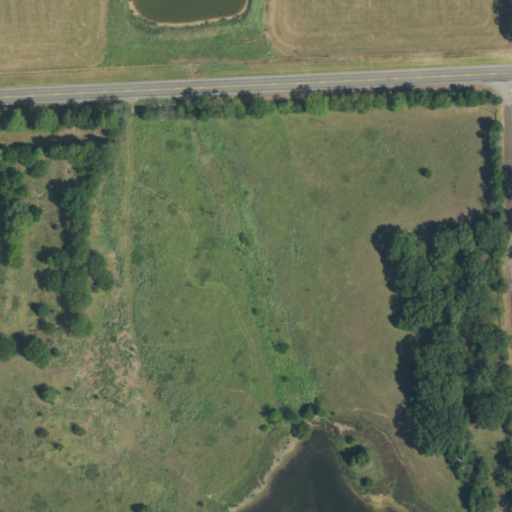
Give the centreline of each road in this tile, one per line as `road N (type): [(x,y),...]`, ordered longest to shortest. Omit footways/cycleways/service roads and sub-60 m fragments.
road 1 (secondary): [(511,69),(0,93)]
road 2 (residential): [(511,223),(505,70)]
